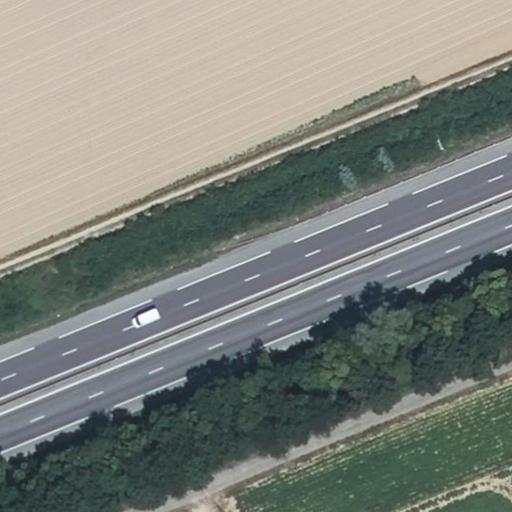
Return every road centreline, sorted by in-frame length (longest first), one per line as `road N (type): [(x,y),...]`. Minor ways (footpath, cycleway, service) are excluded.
road 1 (track): [(511,61),(0,274)]
road 2 (trunk): [(511,169),(0,378)]
road 3 (trunk): [(0,430),(511,221)]
road 4 (unclassified): [(151,511),(511,365)]
